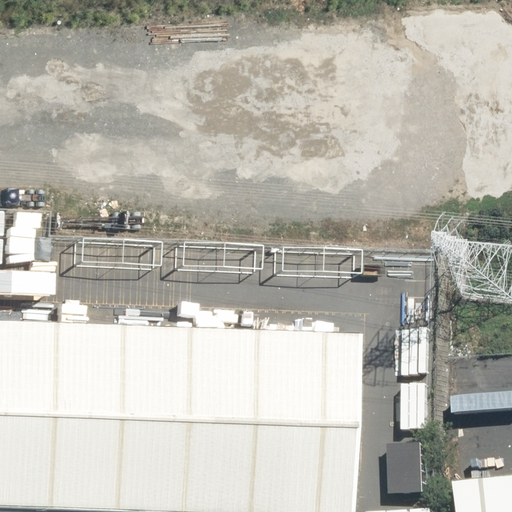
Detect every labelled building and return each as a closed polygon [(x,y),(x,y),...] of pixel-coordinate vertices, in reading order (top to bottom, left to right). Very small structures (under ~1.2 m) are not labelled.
[(0,242),(36,243),(36,214),(0,212),(0,242)] [(183,243),(123,238),(121,268),(180,272),(183,243)] [(107,242),(50,240),(49,268),(106,271),(107,242)] [(36,243),(0,242),(0,268),(35,270),(36,243)] [(255,245),(196,242),(194,273),(254,276),(255,245)] [(351,253),(271,250),(270,277),(350,280),(351,253)] [(443,258),(360,253),(358,280),(441,285),(443,258)] [(330,511),(341,346),(0,332),(0,511),(330,511)] [(511,511),(511,485),(467,489),(469,501),(469,511),(511,511)]
